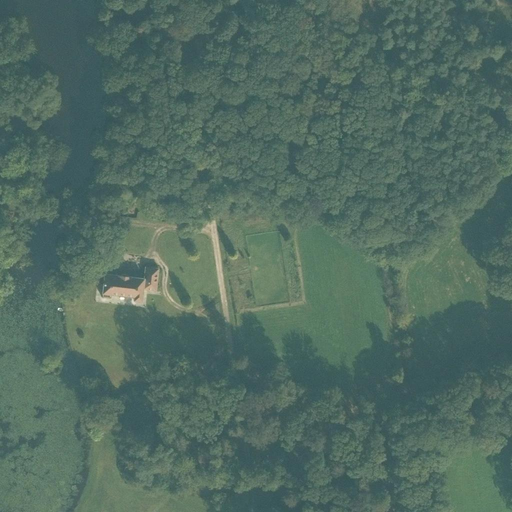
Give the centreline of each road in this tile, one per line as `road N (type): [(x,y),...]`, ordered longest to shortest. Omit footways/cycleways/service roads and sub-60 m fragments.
road 1 (track): [(179,0),(254,511)]
road 2 (track): [(349,0),(359,73),(511,101)]
